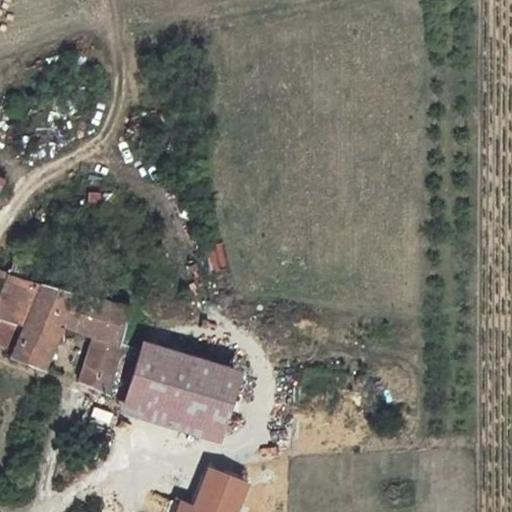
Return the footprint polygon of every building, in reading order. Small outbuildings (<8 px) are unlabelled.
[(206,263),(222,268),(227,252),(211,246),(206,263)] [(0,300),(0,320),(23,328),(37,284),(8,275),(0,300)] [(12,362),(40,371),(53,333),(91,344),(81,384),(115,395),(122,309),(37,284),(23,328),(12,362)] [(140,354),(129,408),(231,428),(242,374),(140,354)] [(241,511),(251,482),(207,467),(194,507),(171,500),(166,511),(241,511)]
